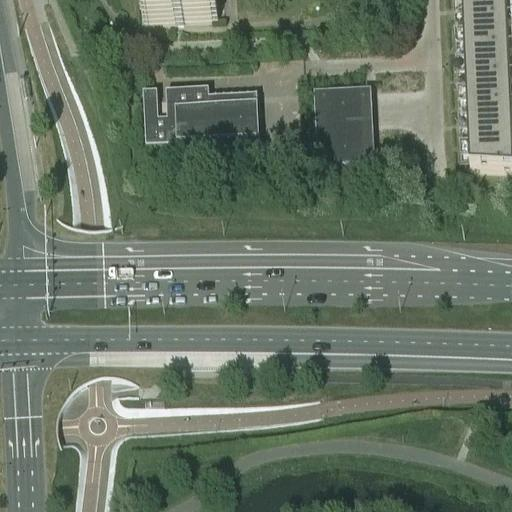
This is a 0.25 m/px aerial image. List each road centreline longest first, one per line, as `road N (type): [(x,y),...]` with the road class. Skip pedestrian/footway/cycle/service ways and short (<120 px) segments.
road 1 (primary): [(511,289),(21,283)]
road 2 (primary): [(26,341),(511,348)]
road 3 (residential): [(431,0),(433,64),(314,69)]
road 4 (tertiary): [(21,283),(0,108)]
road 5 (tertiary): [(28,511),(26,341)]
